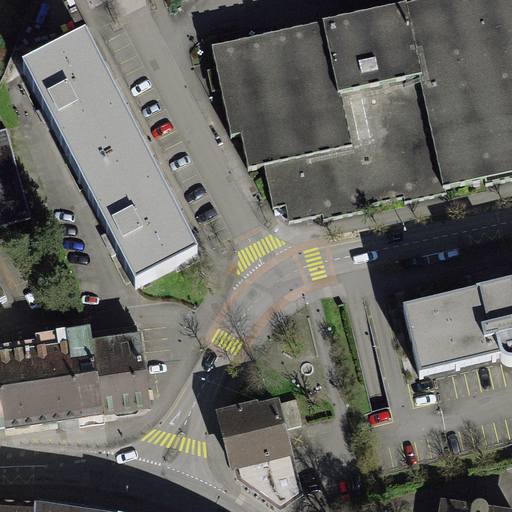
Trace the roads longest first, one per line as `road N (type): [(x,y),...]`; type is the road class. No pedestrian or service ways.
road 1 (residential): [(124,0),(278,280)]
road 2 (residential): [(278,280),(332,259),(511,223)]
road 3 (residential): [(159,485),(235,326),(278,280)]
road 4 (residential): [(0,468),(59,467),(159,485)]
